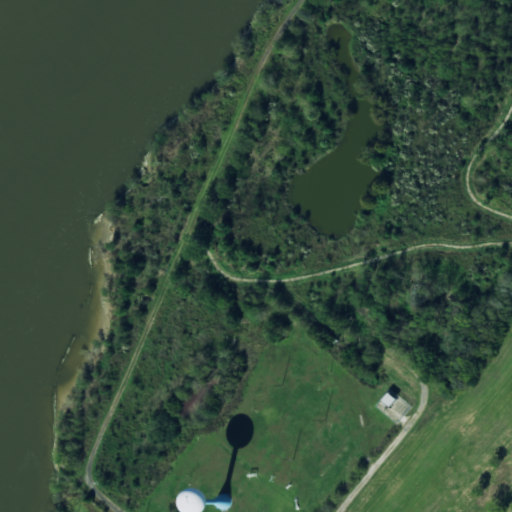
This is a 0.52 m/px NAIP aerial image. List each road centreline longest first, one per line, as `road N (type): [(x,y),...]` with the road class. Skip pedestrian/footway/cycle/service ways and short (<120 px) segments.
road 1 (residential): [(121,511),(96,491),(90,471),(271,51),(306,0)]
road 2 (residential): [(302,511),(301,481),(279,441),(169,353)]
